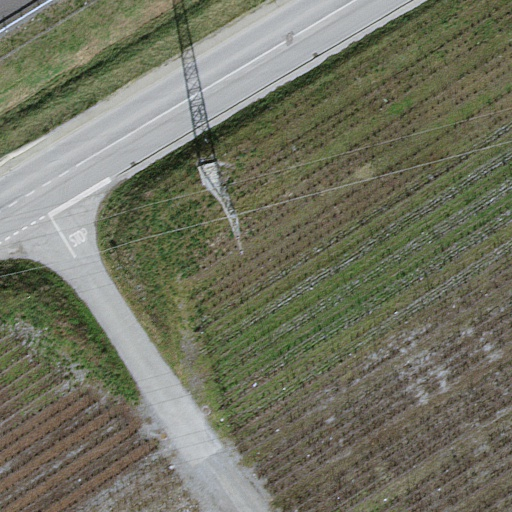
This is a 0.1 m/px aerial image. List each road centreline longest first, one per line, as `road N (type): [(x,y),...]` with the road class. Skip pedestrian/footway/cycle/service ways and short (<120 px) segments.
road 1 (tertiary): [(357,0),(0,208)]
road 2 (track): [(30,190),(247,511)]
